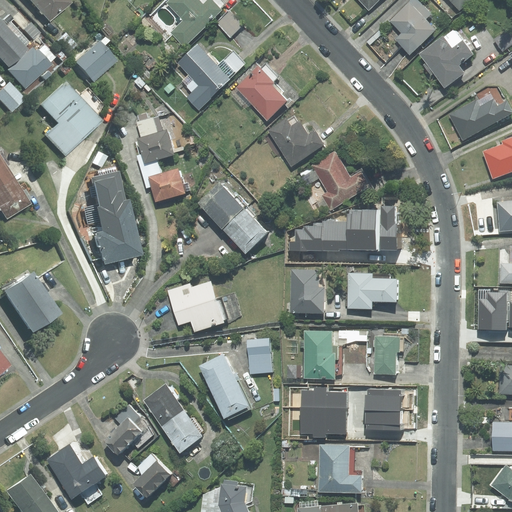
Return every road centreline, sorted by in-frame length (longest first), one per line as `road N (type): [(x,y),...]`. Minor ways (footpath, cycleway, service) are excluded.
road 1 (residential): [(291,0),(410,129),(443,204),(444,511)]
road 2 (residential): [(115,335),(80,379),(0,434)]
